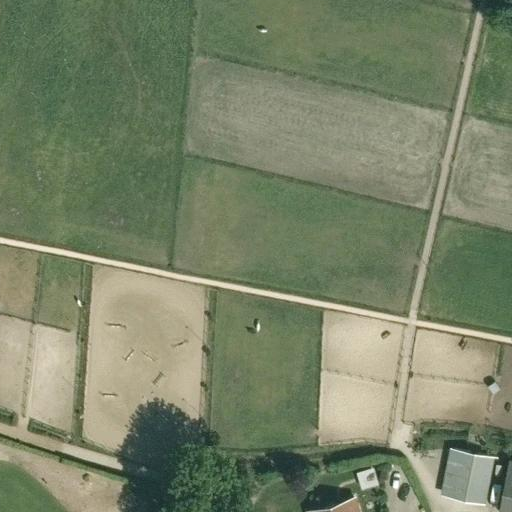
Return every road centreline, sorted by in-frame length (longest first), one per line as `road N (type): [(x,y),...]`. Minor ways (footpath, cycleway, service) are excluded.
road 1 (track): [(486,0),(392,450)]
road 2 (unknown): [(392,450),(148,477),(0,426)]
